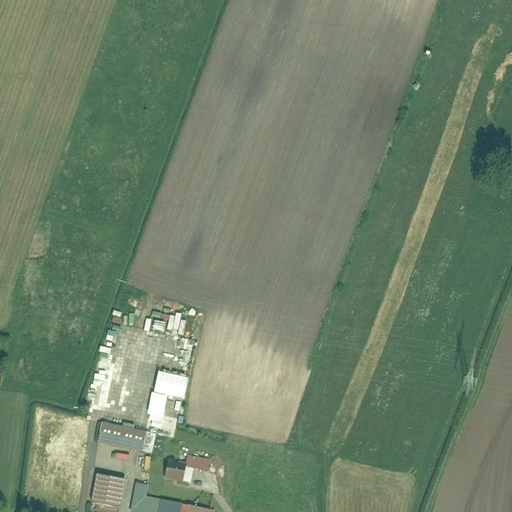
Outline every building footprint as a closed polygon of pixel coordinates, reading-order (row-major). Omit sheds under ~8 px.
[(184,400),(188,378),(156,372),(148,415),(163,418),(167,397),(184,400)] [(101,424),(97,444),(142,453),(146,433),(101,424)] [(188,466),(188,467),(210,471),(212,462),(190,459),(188,466)] [(167,463),(164,480),(185,484),(188,467),(188,466),(167,463)] [(98,475),(92,503),(118,509),(125,481),(98,475)] [(135,483),(130,511),(129,511),(159,511),(161,502),(145,499),(148,486),(135,483)]
